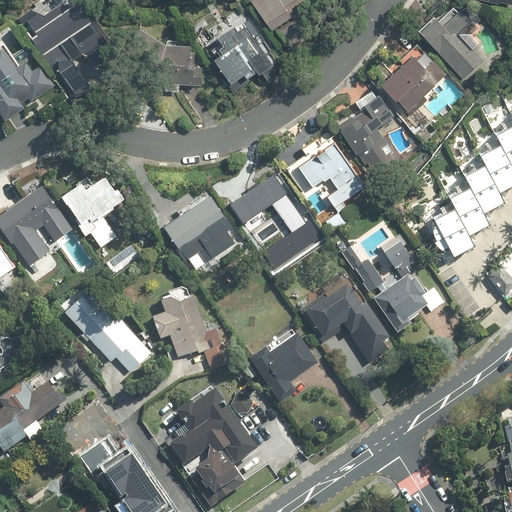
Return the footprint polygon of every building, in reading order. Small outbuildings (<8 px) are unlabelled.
[(280,7),(290,0),(247,0),(268,30),(287,17),(280,7)] [(322,0),(330,8),(338,0),(322,0)] [(34,34),(27,38),(44,61),(51,55),(59,59),(53,73),(68,93),(88,78),(71,56),(99,35),(87,21),(84,23),(62,7),(47,19),(33,12),(23,20),(34,34)] [(416,32),(460,79),(481,59),(455,32),(465,23),(450,7),(434,22),(431,18),(416,32)] [(216,44),(203,52),(231,92),(258,73),(264,81),(282,69),(246,18),(231,28),(230,25),(212,38),(216,44)] [(290,21),(273,32),(288,53),(304,42),(290,21)] [(120,53),(155,75),(155,84),(161,84),(161,91),(175,91),(176,85),(197,85),(198,67),(189,67),(190,52),(185,52),(186,46),(163,45),(135,28),(120,53)] [(53,84),(38,65),(30,71),(22,60),(13,67),(0,51),(0,116),(4,121),(22,107),(19,103),(26,98),(29,103),(53,84)] [(402,113),(444,74),(431,60),(421,70),(408,56),(376,86),(402,113)] [(375,127),(392,116),(377,94),(359,106),(361,108),(334,125),(353,156),(356,154),(364,165),(366,163),(374,175),(394,163),(388,153),(391,151),(375,127)] [(489,135),(494,144),(509,172),(511,170),(511,126),(511,124),(489,135)] [(330,141),(293,166),(308,188),(326,176),(334,189),(324,196),(332,207),(361,187),(330,141)] [(474,155),(479,165),(493,192),(511,182),(511,178),(509,172),(494,144),(474,155)] [(458,175),(464,187),(478,213),(498,202),(493,192),(479,165),(458,175)] [(274,269),(323,235),(311,217),(306,221),(275,176),(231,205),(243,222),(272,202),(291,230),(261,251),(274,269)] [(74,224),(81,235),(88,230),(99,247),(114,236),(100,214),(109,208),(108,205),(119,198),(113,189),(109,192),(100,178),(82,190),(77,183),(58,196),(76,222),(74,224)] [(57,210),(40,185),(0,211),(0,231),(24,267),(48,251),(32,227),(57,210)] [(443,198),(449,208),(463,235),(484,224),(478,213),(464,187),(443,198)] [(228,226),(206,195),(159,226),(181,258),(193,250),(190,245),(199,238),(211,255),(229,243),(221,231),(228,226)] [(468,245),(463,235),(449,208),(428,219),(447,256),(468,245)] [(379,292),(371,297),(394,331),(409,322),(405,317),(424,304),(428,311),(442,301),(433,287),(423,293),(412,276),(408,278),(405,274),(416,267),(397,239),(381,250),(398,275),(384,284),(366,258),(360,262),(348,245),(339,251),(367,292),(375,286),(379,292)] [(0,273),(11,266),(0,250),(0,273)] [(497,268),(487,276),(503,294),(511,286),(511,278),(507,273),(504,276),(497,268)] [(379,340),(386,335),(362,300),(356,304),(340,281),(297,310),(315,337),(338,321),(366,362),(385,349),(379,340)] [(62,311),(109,361),(114,357),(128,372),(150,352),(88,287),(85,290),(81,286),(60,305),(64,310),(62,311)] [(194,350),(195,352),(202,350),(209,369),(230,361),(222,341),(219,342),(213,327),(203,331),(189,294),(174,300),(165,296),(157,299),(162,310),(148,316),(157,338),(167,334),(175,357),(194,350)] [(287,380),(314,361),(293,332),(265,351),(261,345),(245,356),(276,401),(293,389),(287,380)] [(13,334),(7,339),(5,336),(0,335),(0,366),(6,362),(7,364),(15,359),(13,357),(14,352),(22,347),(13,334)] [(34,422),(63,402),(57,392),(52,396),(44,385),(27,396),(19,384),(0,397),(0,409),(0,410),(0,452),(1,454),(25,437),(28,442),(42,432),(34,422)] [(230,468),(253,452),(211,391),(188,407),(186,404),(171,414),(184,433),(166,446),(180,467),(204,450),(202,464),(191,472),(194,477),(189,480),(209,508),(242,485),(230,468)] [(247,415),(251,404),(247,398),(234,397),(230,407),(236,415),(247,415)] [(116,428),(108,418),(95,429),(102,438),(116,428)] [(511,425),(502,428),(506,442),(511,440),(511,425)] [(502,458),(507,477),(511,475),(511,456),(509,457),(502,458)] [(152,511),(160,506),(149,489),(144,493),(138,485),(124,494),(100,458),(82,469),(96,490),(100,487),(110,502),(107,504),(112,511),(152,511)]
